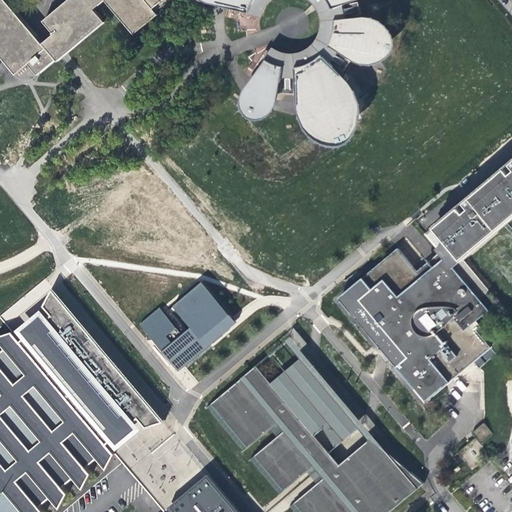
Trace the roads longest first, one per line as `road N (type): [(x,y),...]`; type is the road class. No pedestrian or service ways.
road 1 (unclassified): [(461,511),(441,479),(438,452),(474,410),(464,377)]
road 2 (residential): [(407,229),(511,145)]
